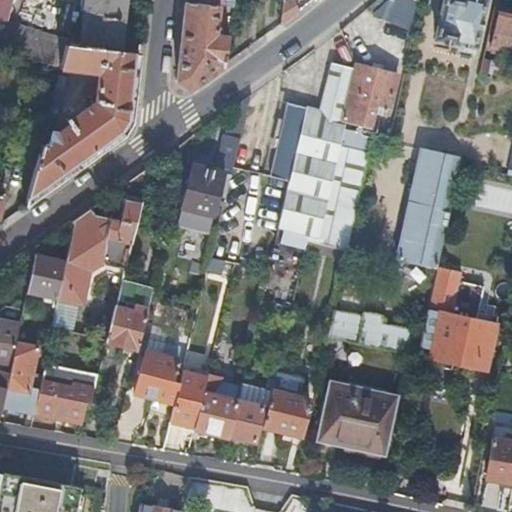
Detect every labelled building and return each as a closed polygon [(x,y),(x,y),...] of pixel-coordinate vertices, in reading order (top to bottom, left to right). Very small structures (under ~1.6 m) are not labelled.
[(85,0),(81,43),(120,47),(124,0),(85,0)] [(281,0),(278,23),(297,9),(291,1),(290,0),(281,0)] [(385,0),(371,13),(385,19),(393,3),(387,0),(385,0)] [(385,19),(412,31),(418,0),(393,0),(393,3),(385,19)] [(484,0),(443,0),(435,39),(459,44),(459,42),(474,45),(484,0)] [(188,86),(220,64),(226,34),(213,32),(217,5),(184,1),(176,79),(188,86)] [(511,50),(511,13),(498,11),(491,46),(511,50)] [(0,15),(0,47),(59,64),(65,41),(67,41),(69,36),(0,15)] [(65,41),(59,64),(91,68),(92,64),(98,64),(96,84),(86,83),(85,90),(96,91),(95,99),(86,106),(81,100),(65,111),(67,116),(66,117),(69,121),(56,131),(50,130),(47,138),(49,141),(47,143),(39,141),(23,204),(122,133),(131,119),(139,49),(120,47),(81,43),(67,41),(65,41)] [(511,65),(482,59),(480,69),(511,75),(511,65)] [(354,63),(354,67),(331,62),(319,109),(286,101),(269,173),(287,177),(277,225),(316,234),(345,118),(372,125),(375,112),(390,115),(391,108),(390,107),(398,73),(354,63)] [(65,73),(57,71),(48,104),(48,105),(56,107),(65,73)] [(223,170),(230,172),(250,93),(229,107),(214,168),(191,163),(180,206),(212,214),(223,170)] [(48,105),(48,104),(22,97),(19,109),(45,116),(48,105)] [(52,123),(56,107),(48,105),(45,116),(44,122),(52,123)] [(348,147),(326,244),(347,249),(368,152),(348,147)] [(437,151),(422,148),(398,257),(436,266),(459,162),(460,157),(448,154),(437,151)] [(124,264),(148,165),(120,185),(124,191),(117,219),(93,213),(89,207),(70,221),(72,223),(64,260),(57,296),(82,301),(88,268),(103,259),(124,264)] [(475,207),(511,211),(511,188),(477,185),(475,207)] [(26,289),(57,296),(64,260),(33,253),(26,289)] [(436,267),(422,331),(420,341),(432,344),(429,355),(484,367),(494,321),(474,317),(481,283),(457,278),(458,272),(436,267)] [(147,305),(150,293),(152,286),(120,278),(114,303),(105,338),(105,340),(136,348),(147,305)] [(362,317),(333,310),(328,335),(417,354),(420,341),(422,331),(380,322),(382,315),(363,310),(362,317)] [(0,362),(10,365),(15,341),(20,321),(0,316),(0,362)] [(37,345),(15,341),(10,365),(9,370),(2,405),(34,411),(40,379),(41,375),(31,373),(37,345)] [(173,402),(177,387),(184,357),(177,355),(180,345),(163,341),(161,351),(145,348),(134,392),(173,402)] [(59,365),(44,361),(41,375),(40,379),(56,383),(59,365)] [(97,373),(59,365),(56,383),(40,379),(34,411),(33,413),(80,423),(84,402),(89,403),(93,386),(97,373)] [(2,405),(9,370),(0,368),(0,409),(1,409),(2,405)] [(236,398),(240,381),(206,373),(202,391),(201,392),(192,427),(228,435),(228,434),(236,399),(236,398)] [(270,387),(270,388),(266,405),(261,425),(299,434),(308,397),(291,392),(293,383),(273,378),(270,387)] [(321,421),(318,437),(382,452),(395,395),(330,380),(325,403),(324,403),(320,421),(321,421)] [(270,388),(240,381),(236,398),(262,404),(266,405),(270,388)] [(192,427),(201,392),(177,387),(173,402),(168,421),(192,427)] [(262,404),(236,398),(236,399),(228,434),(254,440),(262,404)] [(485,475),(511,480),(511,477),(511,439),(491,436),(485,475)] [(0,511),(73,511),(78,486),(2,471),(0,480),(0,511)] [(182,511),(183,511),(139,503),(137,511),(182,511)]
